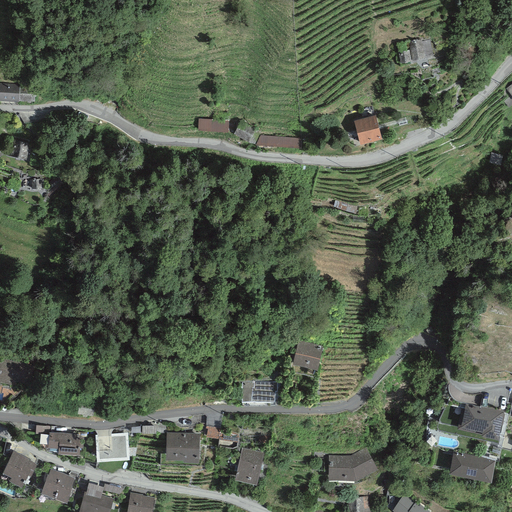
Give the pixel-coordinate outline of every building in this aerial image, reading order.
[(421,40),(410,42),(413,58),(432,55),(429,41),(421,42),(421,40)] [(408,51),(399,52),(401,61),(410,60),(408,51)] [(34,87),(0,84),(0,97),(33,100),(34,87)] [(373,116),(355,121),(361,144),(380,139),(373,116)] [(230,121),(201,120),(201,132),(230,132),(230,121)] [(259,129),(243,121),(237,134),(253,142),(259,129)] [(299,139),(261,135),(256,144),(300,148),(299,139)] [(28,145),(14,142),(11,154),(25,157),(28,145)] [(502,155),(492,153),(490,161),(500,163),(502,155)] [(323,346),(298,340),(292,364),(317,370),(323,346)] [(34,364),(0,357),(0,381),(11,383),(12,379),(30,382),(34,364)] [(276,382),(242,383),(242,401),(274,400),(276,382)] [(94,403),(79,401),(77,414),(93,416),(94,403)] [(503,411),(466,403),(462,420),(459,419),(457,428),(481,433),(481,434),(498,438),(501,424),(502,425),(505,414),(503,414),(503,411)] [(81,434),(49,431),(48,446),(58,447),(58,452),(79,454),(81,434)] [(128,432),(95,434),(97,460),(129,458),(128,432)] [(199,433),(166,432),(166,458),(183,459),(183,461),(198,461),(199,433)] [(263,452),(242,447),(235,479),(256,483),(263,452)] [(350,455),(329,455),(328,480),(357,479),(377,468),(366,447),(350,455)] [(37,463),(13,450),(2,471),(11,476),(10,480),(21,486),(28,474),(30,475),(37,463)] [(495,459),(453,451),(449,472),(491,480),(495,459)] [(74,477),(50,468),(48,474),(47,474),(41,491),(66,501),(72,486),(71,486),(74,477)] [(88,482),(86,491),(101,495),(103,487),(88,482)] [(105,484),(103,489),(119,492),(121,487),(105,484)] [(86,491),(84,490),(78,511),(109,511),(113,498),(101,495),(86,491)] [(142,494),(130,492),(126,511),(151,511),(154,497),(142,495),(142,494)] [(430,511),(405,492),(392,509),(394,511),(430,511)] [(368,496),(348,498),(348,511),(366,511),(370,511),(368,496)]
